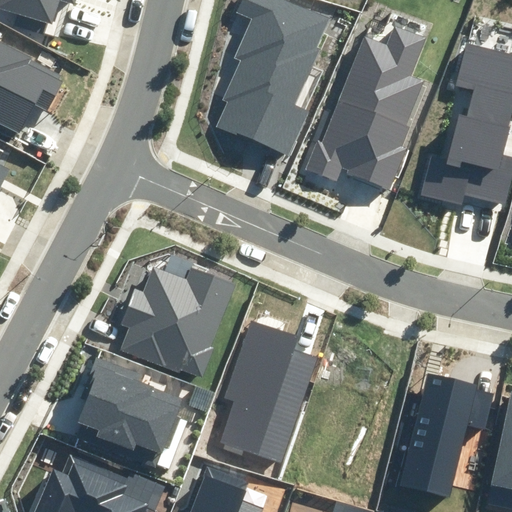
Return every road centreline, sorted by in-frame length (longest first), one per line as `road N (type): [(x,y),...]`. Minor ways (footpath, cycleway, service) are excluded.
road 1 (residential): [(511,310),(332,259),(113,165)]
road 2 (residential): [(0,382),(113,165)]
road 3 (residential): [(113,165),(166,0)]
